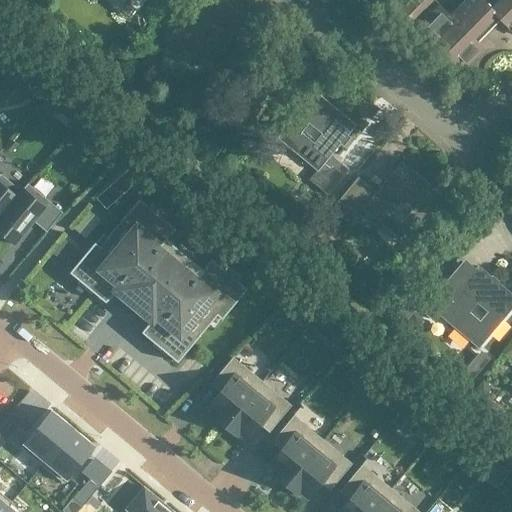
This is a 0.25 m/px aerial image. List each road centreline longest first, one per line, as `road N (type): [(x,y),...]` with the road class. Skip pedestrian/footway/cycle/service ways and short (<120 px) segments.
road 1 (track): [(8,0),(511,436)]
road 2 (residential): [(224,511),(16,336)]
road 3 (residential): [(460,141),(426,102),(288,0)]
